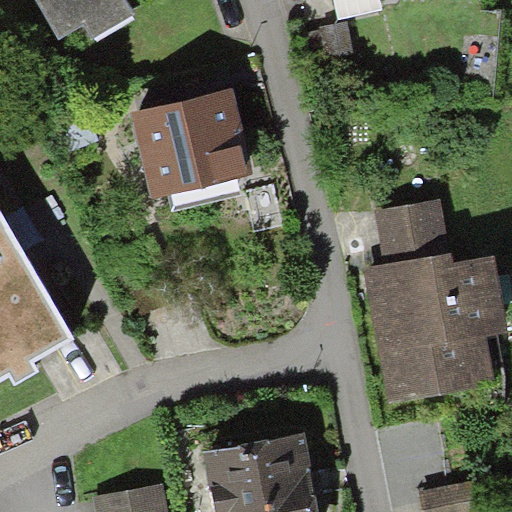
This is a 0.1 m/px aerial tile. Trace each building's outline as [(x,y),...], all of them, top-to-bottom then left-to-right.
[(128,0),(34,0),(57,37),(81,22),(90,38),(130,15),(123,3),(128,0)] [(253,180),(233,96),(133,119),(152,203),(253,180)] [(0,385),(72,344),(0,218),(0,385)] [(470,242),(378,266),(413,402),(506,378),(470,242)] [(328,511),(313,432),(206,452),(217,511),(328,511)] [(164,511),(161,491),(96,503),(97,511),(164,511)] [(430,496),(431,511),(481,511),(480,492),(430,496)]
